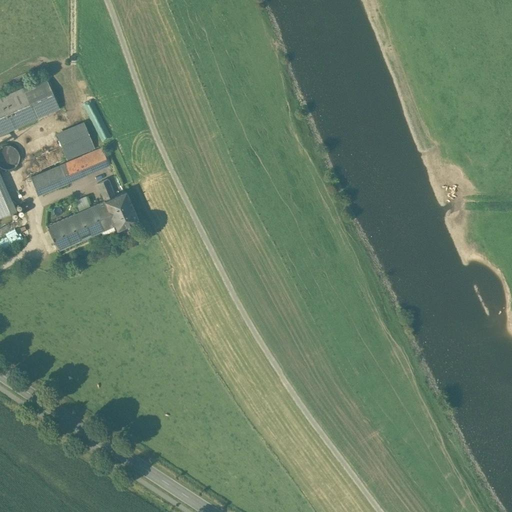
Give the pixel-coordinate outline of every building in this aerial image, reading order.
[(45,78),(22,88),(36,119),(59,109),(45,78)] [(22,88),(0,97),(0,135),(36,119),(22,88)] [(87,122),(57,131),(66,159),(95,150),(87,122)] [(18,161),(19,157),(18,152),(15,148),(11,146),(7,145),(2,146),(0,147),(0,166),(2,168),(7,169),(12,168),(15,165),(18,161)] [(101,148),(30,178),(37,195),(109,166),(101,148)] [(0,174),(0,217),(16,211),(0,174)] [(108,179),(97,184),(104,201),(115,196),(108,179)] [(115,196),(104,201),(115,226),(117,230),(138,221),(126,192),(115,196)] [(87,195),(76,200),(80,208),(91,204),(87,195)] [(104,201),(46,226),(57,251),(115,226),(104,201)] [(0,235),(0,236),(5,247),(23,238),(18,227),(0,235)]
